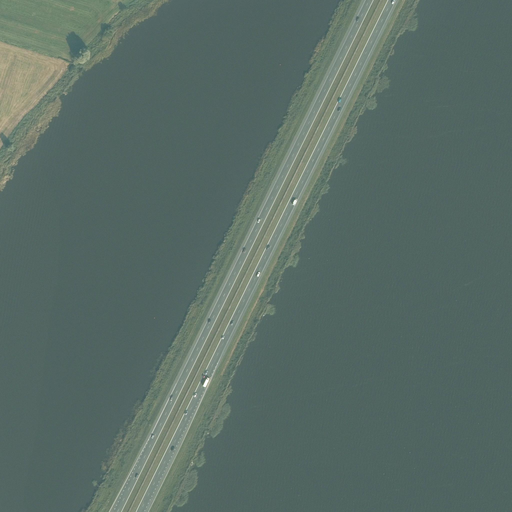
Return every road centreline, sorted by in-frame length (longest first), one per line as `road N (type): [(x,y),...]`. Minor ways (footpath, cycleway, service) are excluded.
road 1 (motorway): [(369,0),(117,511)]
road 2 (motorway): [(140,511),(391,0)]
